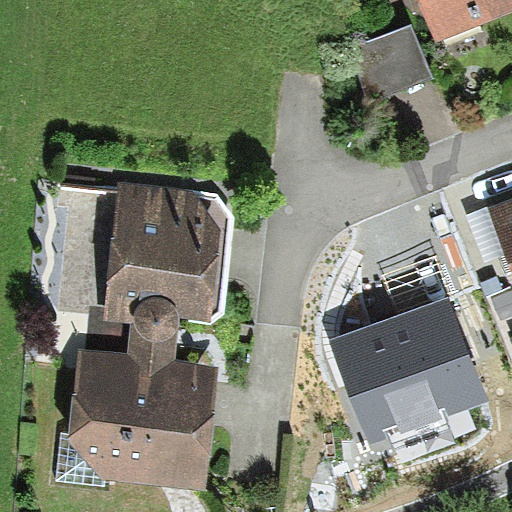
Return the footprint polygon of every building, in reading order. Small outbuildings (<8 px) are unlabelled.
[(511,0),(425,0),(436,27),(511,0)] [(367,99),(427,70),(400,16),(340,45),(367,99)] [(175,304),(206,304),(207,188),(105,188),(104,307),(130,307),(130,332),(175,332),(175,304)] [(511,248),(511,191),(491,201),(511,248)] [(430,306),(333,341),(370,445),(488,404),(451,299),(430,306)] [(201,474),(205,359),(174,358),(175,334),(130,333),(129,355),(80,353),(76,470),(201,474)]
